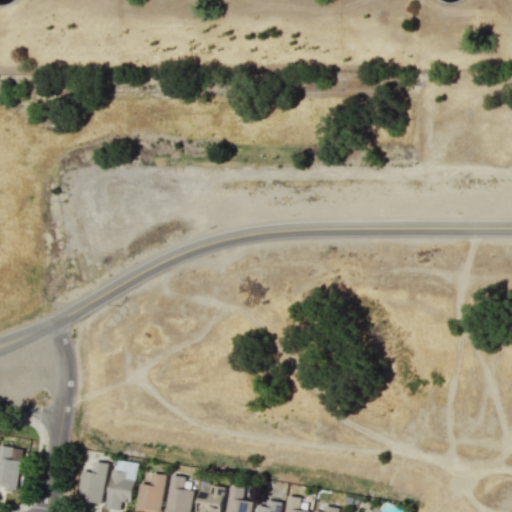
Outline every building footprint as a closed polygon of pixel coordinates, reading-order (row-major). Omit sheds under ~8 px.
[(0,443),(0,483),(6,484),(6,488),(14,489),(15,488),(18,488),(23,459),(22,459),(24,447),(14,446),(14,445),(0,443)] [(91,469),(92,466),(93,466),(94,459),(108,461),(101,501),(88,499),(88,504),(76,502),(80,476),(80,472),(81,472),(82,468),(91,469)] [(111,468),(105,506),(120,508),(122,499),(131,500),(135,478),(125,477),(126,470),(111,468)] [(149,482),(139,481),(134,510),(138,510),(137,511),(146,511),(159,511),(166,473),(152,470),(149,482)] [(183,486),(185,475),(171,472),(164,511),(189,511),(193,488),(183,486)] [(198,487),(195,510),(199,510),(198,511),(204,511),(218,511),(223,485),(209,483),(208,488),(198,487)] [(241,497),(242,486),(228,483),(223,511),(248,511),(251,499),(241,497)] [(286,493),(283,511),(308,511),(309,510),(298,507),(300,496),(286,493)] [(265,497),(264,504),(255,503),(255,505),(253,505),(253,510),(254,510),(253,511),(278,511),(280,500),(265,497)] [(324,503),(323,510),(313,508),(312,511),(338,511),(339,506),(324,503)]
